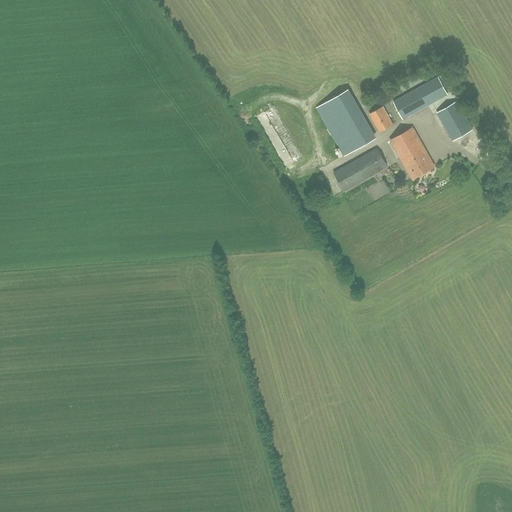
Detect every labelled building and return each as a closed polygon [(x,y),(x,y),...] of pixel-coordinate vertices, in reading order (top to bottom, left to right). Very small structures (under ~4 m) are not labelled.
[(403,120),(448,95),(438,78),(393,103),(403,120)] [(316,108),(344,156),(375,138),(348,90),(316,108)] [(453,141),(472,130),(456,103),(437,113),(453,141)] [(380,133),(392,125),(382,107),(369,114),(380,133)] [(279,108),(271,112),(286,147),(294,143),(279,108)] [(272,144),(280,141),(268,113),(260,117),(272,144)] [(413,179),(434,167),(412,128),(391,141),(413,179)] [(288,167),(296,163),(287,148),(279,152),(288,167)] [(344,192),(387,167),(377,149),(334,173),(344,192)] [(350,199),(357,213),(378,202),(371,189),(350,199)] [(402,192),(406,204),(415,200),(411,189),(402,192)]
